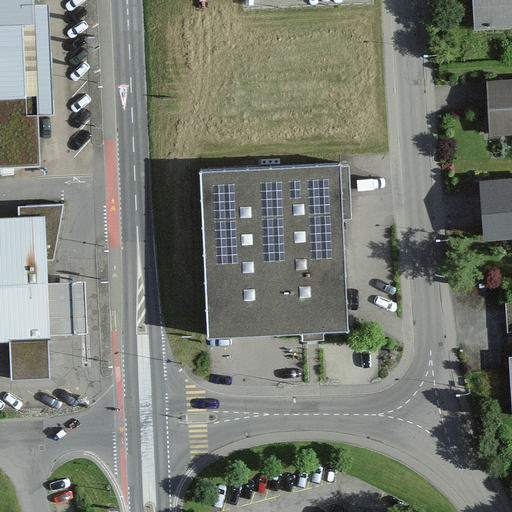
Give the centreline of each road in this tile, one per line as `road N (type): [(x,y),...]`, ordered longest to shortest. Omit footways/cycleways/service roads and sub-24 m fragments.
road 1 (primary): [(127,0),(145,424)]
road 2 (residential): [(420,413),(431,340),(409,0)]
road 3 (residential): [(145,424),(420,413)]
road 4 (residential): [(145,424),(0,432)]
road 5 (residential): [(420,413),(490,511)]
